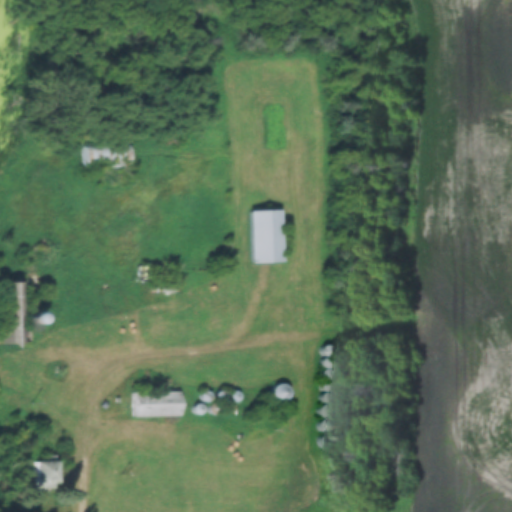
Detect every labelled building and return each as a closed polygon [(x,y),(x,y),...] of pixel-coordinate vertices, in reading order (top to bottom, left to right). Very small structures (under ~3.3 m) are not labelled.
[(78,144),(78,168),(129,168),(129,144),(78,144)] [(250,212),(252,264),(284,263),(282,211),(250,212)] [(1,284),(1,346),(19,346),(20,284),(1,284)] [(181,418),(181,393),(130,393),(130,418),(181,418)] [(59,460),(27,460),(27,485),(59,485),(59,460)]
